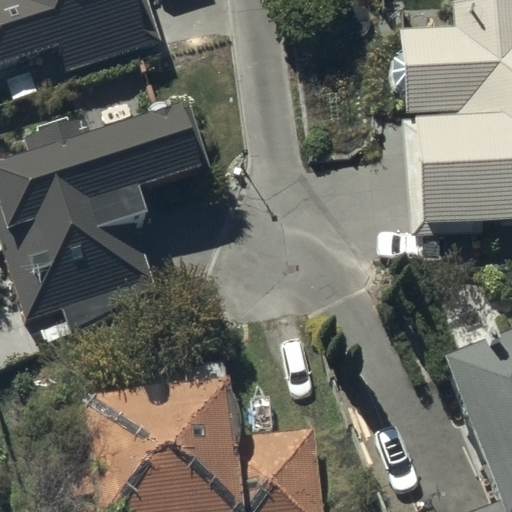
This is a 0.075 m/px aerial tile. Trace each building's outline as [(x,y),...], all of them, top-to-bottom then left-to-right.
[(0,0),(0,63),(58,45),(67,74),(165,42),(151,0),(0,0)] [(511,0),(482,0),(450,2),(450,9),(399,12),(406,113),(413,112),(414,118),(401,119),(409,235),(480,231),(479,215),(511,212),(511,0)] [(25,151),(0,159),(0,196),(9,222),(0,224),(0,237),(28,318),(62,306),(71,332),(159,295),(151,275),(153,275),(132,213),(148,207),(139,183),(204,161),(182,96),(84,130),(79,115),(19,135),(25,151)] [(511,511),(511,320),(444,347),(502,497),(458,511),(511,511)] [(224,371),(80,390),(95,511),(191,511),(227,507),(228,511),(323,511),(312,423),(232,433),(224,371)]
